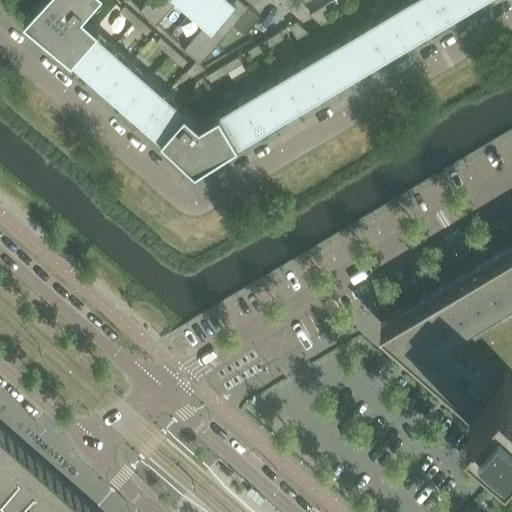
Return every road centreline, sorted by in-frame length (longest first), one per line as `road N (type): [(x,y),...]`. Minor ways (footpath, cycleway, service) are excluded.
road 1 (residential): [(0,42),(194,204),(388,92)]
road 2 (residential): [(158,393),(511,181)]
road 3 (residential): [(158,393),(0,253)]
road 4 (residential): [(294,511),(158,393)]
road 5 (residential): [(388,92),(511,17)]
road 6 (residential): [(283,0),(388,92)]
road 7 (residential): [(0,366),(91,447)]
